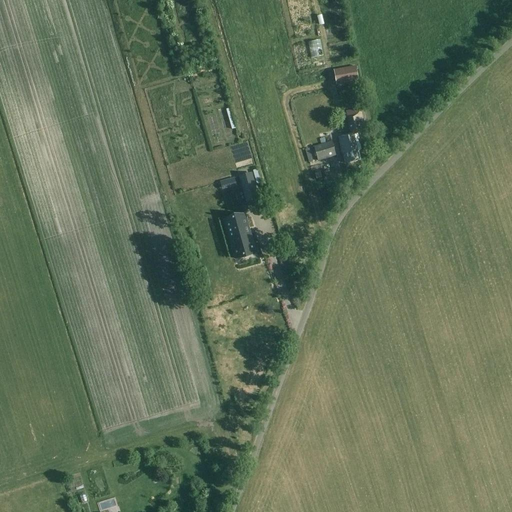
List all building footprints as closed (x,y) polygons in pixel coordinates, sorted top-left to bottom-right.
[(356,66),(334,71),(337,85),(359,80),(356,66)] [(357,133),(365,131),(360,109),(346,113),(351,134),(337,137),(341,154),(344,153),(347,164),(360,161),(358,150),(361,149),(357,133)] [(318,161),(336,156),(332,142),(314,147),(318,161)] [(251,174),(240,178),(244,193),(247,202),(258,199),(256,189),(251,174)] [(220,183),(223,191),(235,187),(232,179),(220,183)] [(238,261),(258,255),(247,217),(227,222),(238,261)] [(265,292),(278,289),(277,284),(264,287),(265,292)]
